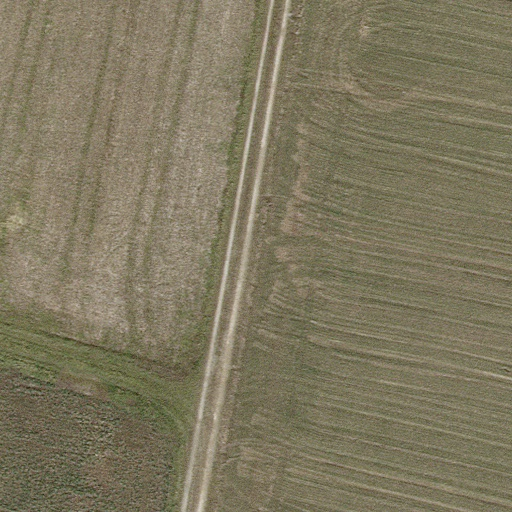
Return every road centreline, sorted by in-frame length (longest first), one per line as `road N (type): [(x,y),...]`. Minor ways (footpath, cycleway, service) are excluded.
road 1 (track): [(283,0),(194,511)]
road 2 (track): [(0,341),(212,406)]
